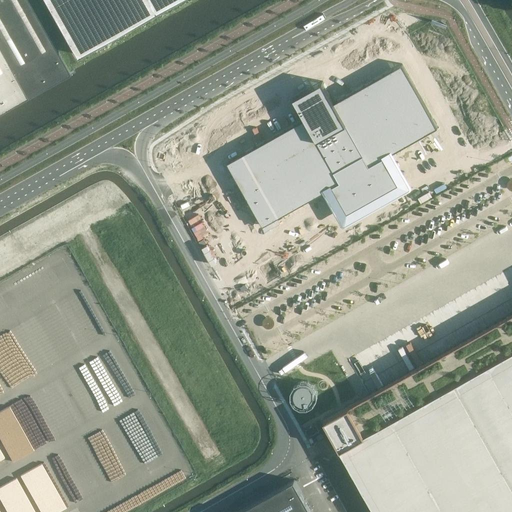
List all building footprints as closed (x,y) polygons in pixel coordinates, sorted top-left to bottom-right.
[(0,0),(0,111),(8,107),(27,96),(53,81),(69,72),(70,72),(28,0),(0,0)] [(45,0),(76,54),(172,0),(45,0)] [(305,118),(227,162),(263,226),(333,186),(348,212),(393,187),(378,161),(442,125),(406,61),(334,102),(323,81),(293,97),(305,118)] [(337,412),(324,419),(341,448),(376,511),(511,511),(511,312),(368,394),(359,399),(337,412)] [(54,363),(36,325),(20,332),(16,324),(6,328),(15,346),(24,341),(27,347),(20,350),(31,374),(54,363)] [(302,378),(293,396),(311,405),(320,388),(302,378)] [(112,422),(133,465),(162,450),(150,427),(155,424),(146,405),(112,422)] [(316,422),(306,428),(310,435),(320,428),(316,422)] [(325,432),(313,439),(316,445),(329,438),(325,432)] [(79,443),(56,454),(77,498),(100,487),(79,443)] [(312,511),(294,479),(237,511),(234,511),(312,511)]
